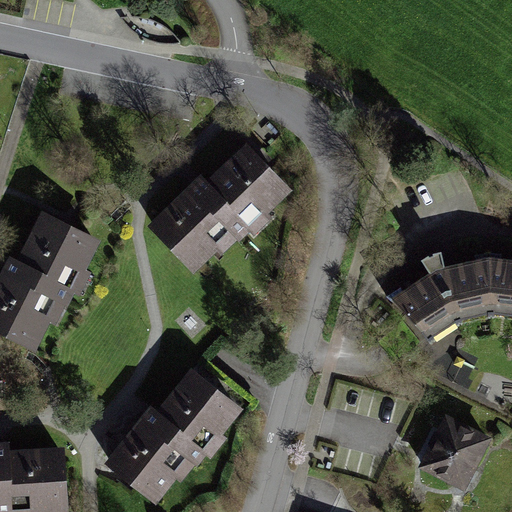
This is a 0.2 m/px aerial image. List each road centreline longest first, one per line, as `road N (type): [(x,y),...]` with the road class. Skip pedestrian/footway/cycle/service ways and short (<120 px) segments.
road 1 (residential): [(0,38),(284,102),(316,124),(343,191)]
road 2 (residential): [(258,511),(343,191)]
